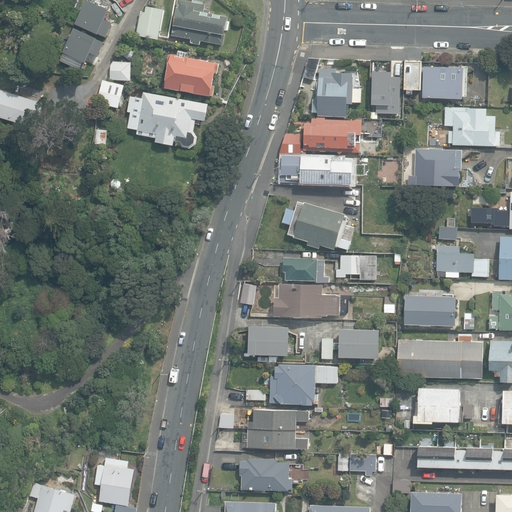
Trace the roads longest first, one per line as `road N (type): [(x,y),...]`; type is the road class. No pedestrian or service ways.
road 1 (residential): [(226,216),(207,276),(164,511)]
road 2 (residential): [(194,511),(236,240),(226,216)]
road 3 (tertiary): [(284,21),(511,30)]
road 4 (residential): [(284,21),(226,216)]
